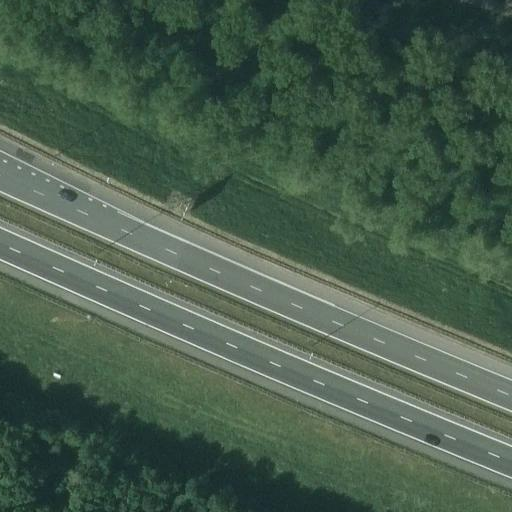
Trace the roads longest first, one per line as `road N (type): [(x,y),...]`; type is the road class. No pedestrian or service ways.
road 1 (motorway): [(511,398),(0,176)]
road 2 (motorway): [(0,245),(511,465)]
